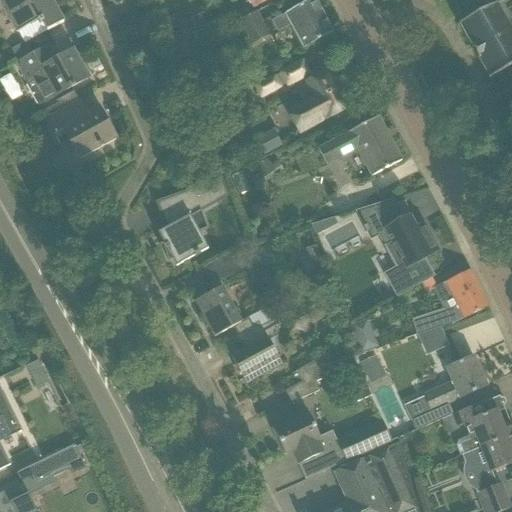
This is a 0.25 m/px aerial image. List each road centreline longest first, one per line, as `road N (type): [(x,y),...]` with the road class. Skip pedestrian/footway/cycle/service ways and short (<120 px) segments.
road 1 (residential): [(257,511),(256,493),(118,224),(149,135),(92,0)]
road 2 (residential): [(511,324),(436,161),(343,0)]
road 3 (tertiary): [(189,511),(137,412),(81,343)]
road 4 (tertiary): [(81,343),(156,511)]
road 5 (tertiary): [(81,343),(0,218)]
